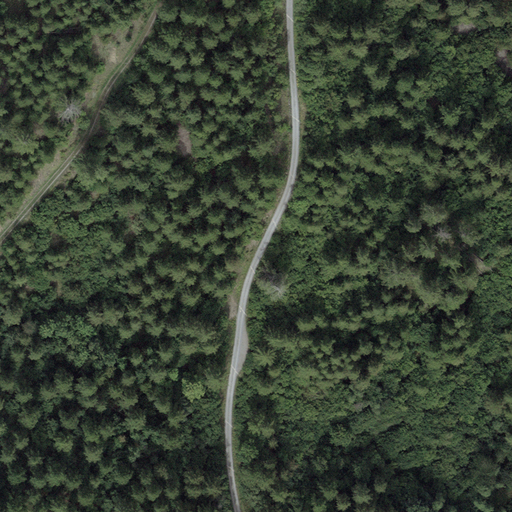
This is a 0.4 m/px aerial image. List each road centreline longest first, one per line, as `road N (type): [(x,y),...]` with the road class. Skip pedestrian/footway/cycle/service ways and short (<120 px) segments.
road 1 (track): [(302,0),(312,165),(306,196),(272,246),(251,307),(233,438),(248,511)]
road 2 (track): [(0,234),(88,109),(151,0)]
